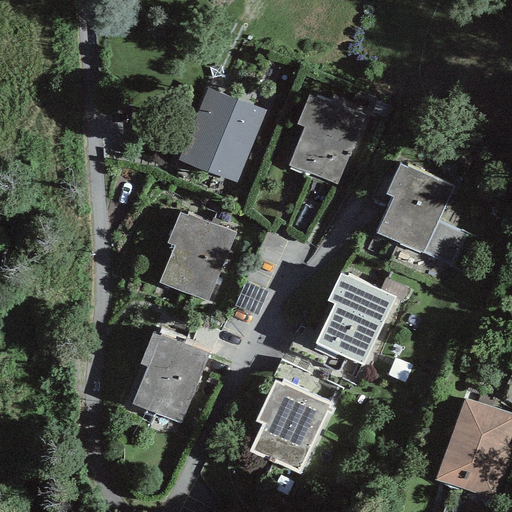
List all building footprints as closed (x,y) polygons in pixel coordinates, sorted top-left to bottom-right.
[(264,109),(209,86),(181,154),(236,177),(264,109)] [(352,108),(305,90),(279,155),(326,174),(352,108)] [(454,183),(400,157),(386,187),(393,191),(374,230),(421,252),(454,183)] [(236,230),(179,206),(166,237),(174,240),(159,277),(207,297),(236,230)] [(395,294),(341,268),(327,295),(337,299),(317,340),(362,362),(395,294)] [(208,349),(154,327),(140,361),(147,364),(133,398),(181,417),(208,349)] [(324,398),(270,375),(252,416),(261,419),(249,446),(294,466),(324,398)] [(511,427),(511,410),(461,392),(431,477),(496,500),(511,454),(511,443),(507,442),(511,427)]
